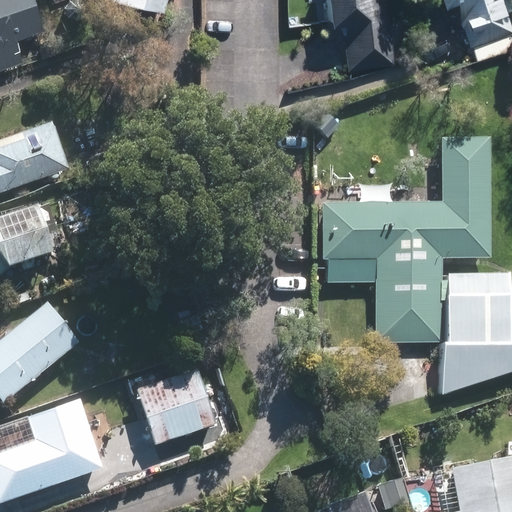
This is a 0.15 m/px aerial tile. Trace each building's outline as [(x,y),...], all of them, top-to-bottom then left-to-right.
[(0,0),(0,69),(20,63),(13,41),(40,33),(29,0),(0,0)] [(160,0),(111,0),(109,13),(155,24),(160,0)] [(390,58),(382,0),(331,0),(334,20),(343,19),(349,64),(390,58)] [(499,0),(459,0),(472,41),(508,30),(499,0)] [(52,49),(40,52),(42,59),(54,56),(52,49)] [(0,194),(68,171),(52,126),(0,143),(0,194)] [(446,204),(333,205),(334,275),(379,275),(379,335),(433,335),(432,256),(485,255),(483,145),(445,145),(446,204)] [(33,211),(0,220),(0,274),(13,264),(13,263),(46,254),(33,211)] [(506,279),(450,280),(452,382),(511,366),(511,299),(506,300),(506,279)] [(47,311),(0,349),(0,396),(1,397),(70,340),(47,311)] [(191,372),(136,390),(154,443),(209,424),(191,372)] [(38,442),(0,454),(0,499),(0,500),(23,493),(29,511),(104,486),(77,404),(30,419),(38,442)] [(511,511),(511,461),(456,473),(464,511),(511,511)]
